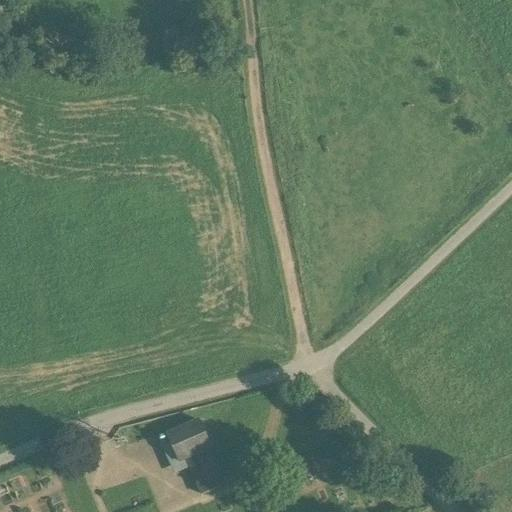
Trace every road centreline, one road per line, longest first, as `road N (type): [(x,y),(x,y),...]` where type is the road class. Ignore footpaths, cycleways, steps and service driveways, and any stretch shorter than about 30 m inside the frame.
road 1 (track): [(454,511),(311,366),(354,337),(511,189)]
road 2 (track): [(248,0),(255,98),(311,366)]
